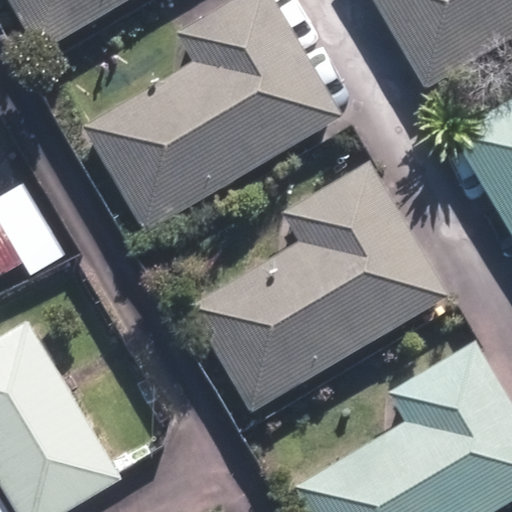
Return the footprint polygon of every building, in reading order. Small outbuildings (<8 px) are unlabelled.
[(5,0),(34,48),(114,0),(5,0)] [(139,229),(337,112),(270,0),(217,0),(169,28),(188,58),(77,123),(139,229)] [(511,38),(511,0),(363,0),(419,95),(511,38)] [(511,99),(446,140),(511,251),(511,99)] [(246,408),(443,292),(363,157),(277,209),(294,239),(184,304),(246,408)] [(61,251),(18,180),(0,190),(0,274),(24,260),(30,270),(61,251)] [(0,495),(9,511),(50,511),(115,474),(22,316),(0,328),(0,495)] [(306,511),(479,511),(511,493),(511,408),(469,337),(382,387),(400,417),(290,483),(306,511)]
